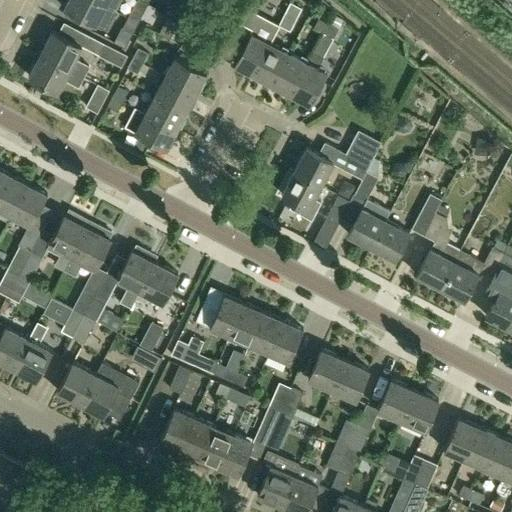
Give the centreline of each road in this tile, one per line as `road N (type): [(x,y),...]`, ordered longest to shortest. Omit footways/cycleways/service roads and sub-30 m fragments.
road 1 (residential): [(511,382),(188,213)]
road 2 (residential): [(188,213),(0,116)]
